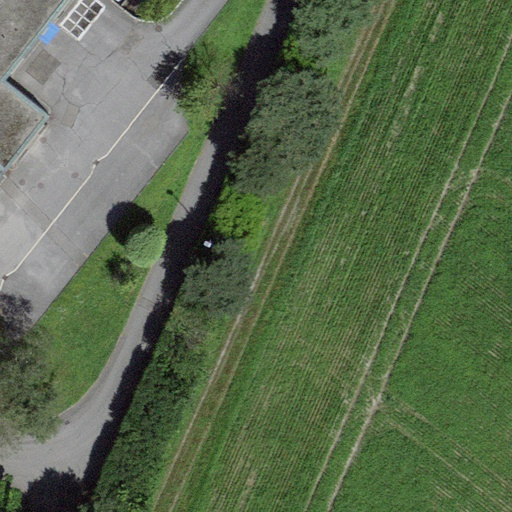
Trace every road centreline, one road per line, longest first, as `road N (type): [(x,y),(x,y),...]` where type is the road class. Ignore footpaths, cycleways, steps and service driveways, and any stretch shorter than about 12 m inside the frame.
road 1 (residential): [(48,511),(270,0)]
road 2 (track): [(358,0),(153,511)]
